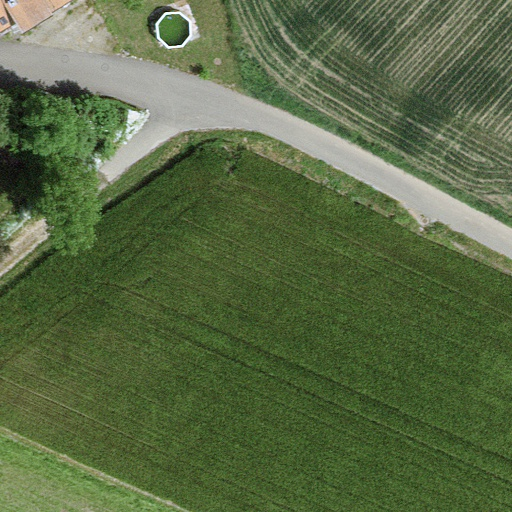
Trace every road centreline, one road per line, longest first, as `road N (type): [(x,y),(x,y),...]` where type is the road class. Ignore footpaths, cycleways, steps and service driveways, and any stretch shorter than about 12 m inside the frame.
road 1 (track): [(0,74),(128,80),(277,126),(511,247)]
road 2 (track): [(0,266),(180,98)]
